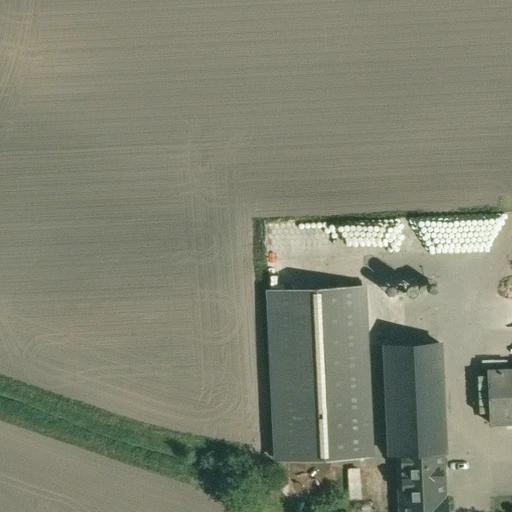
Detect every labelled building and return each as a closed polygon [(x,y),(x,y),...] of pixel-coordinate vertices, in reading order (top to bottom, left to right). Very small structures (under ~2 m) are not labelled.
[(365,285),(270,290),(278,459),(373,454),(365,285)] [(440,341),(388,344),(393,453),(401,453),(444,451),(440,341)] [(511,368),(489,369),(491,422),(511,421),(511,368)] [(444,451),(401,453),(403,499),(445,497),(444,451)] [(346,466),(347,497),(360,496),(358,466),(346,466)] [(403,499),(401,499),(401,511),(446,511),(446,497),(403,499)]
